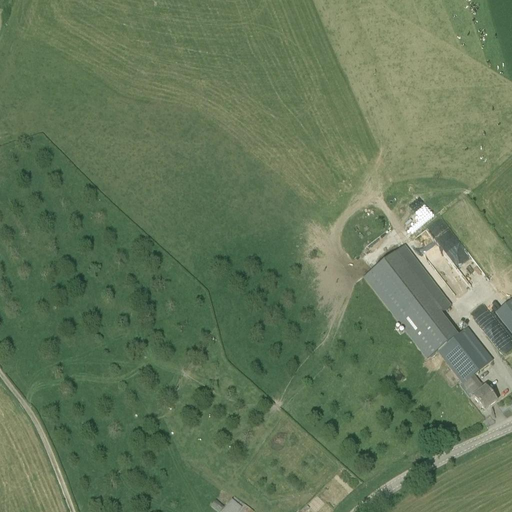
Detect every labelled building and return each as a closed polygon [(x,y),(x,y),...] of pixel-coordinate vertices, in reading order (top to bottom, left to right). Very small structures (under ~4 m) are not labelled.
[(364,278),(422,353),(452,329),(394,254),(364,278)] [(511,301),(497,313),(511,332),(511,301)] [(466,383),(475,394),(483,388),(474,376),(493,362),(467,329),(458,336),(452,329),(422,353),(427,360),(437,353),(440,356),(462,386),(466,383)] [(484,387),(483,388),(475,394),(472,397),(484,412),(496,403),(484,387)] [(253,511),(245,504),(242,508),(231,500),(221,511),(253,511)] [(216,511),(219,511),(224,507),(216,501),(211,507),(216,511)]
